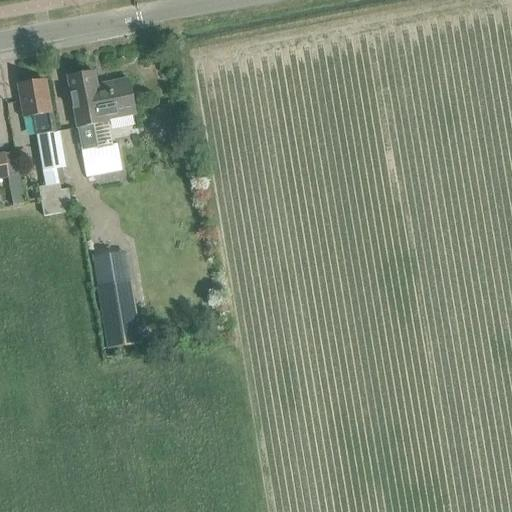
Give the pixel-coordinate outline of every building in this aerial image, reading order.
[(81,76),(67,78),(77,130),(76,130),(82,152),(96,149),(91,124),(106,121),(109,121),(135,116),(132,98),(128,80),(97,86),(94,73),(81,76)] [(24,119),(32,118),(36,138),(37,149),(44,172),(66,168),(60,133),(56,134),(52,114),(44,82),(19,86),(24,119)] [(122,171),(117,146),(82,152),(86,178),(122,171)] [(0,180),(9,179),(4,154),(0,154),(0,180)] [(9,179),(13,205),(24,203),(20,177),(9,179)] [(61,191),(59,184),(38,188),(41,203),(44,217),(65,213),(63,204),(70,202),(68,190),(61,191)] [(130,282),(96,288),(96,292),(106,350),(140,345),(130,282)]
